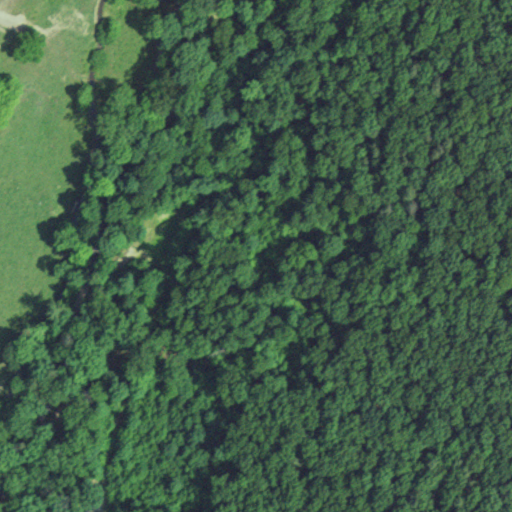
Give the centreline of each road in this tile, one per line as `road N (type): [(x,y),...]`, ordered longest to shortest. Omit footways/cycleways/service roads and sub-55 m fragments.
road 1 (residential): [(0,492),(36,440),(179,0)]
road 2 (track): [(80,308),(159,216),(248,179),(269,136),(330,79),(361,0)]
road 3 (track): [(115,198),(198,76),(224,0)]
